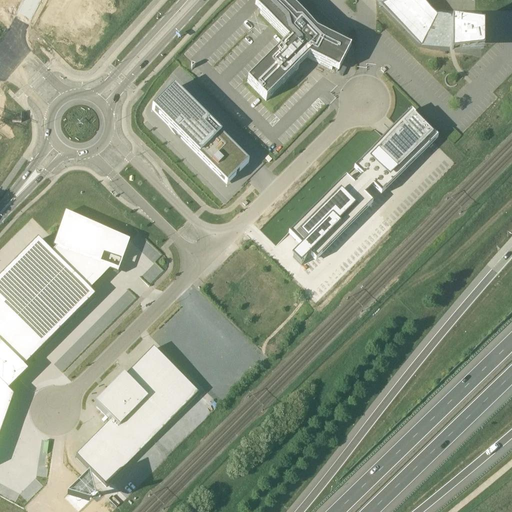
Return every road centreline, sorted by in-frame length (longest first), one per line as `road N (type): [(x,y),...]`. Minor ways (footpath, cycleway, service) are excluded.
road 1 (motorway): [(511,252),(297,511)]
road 2 (motorway): [(511,339),(333,511)]
road 3 (unclassified): [(200,267),(56,417)]
road 4 (unclassified): [(360,104),(221,247)]
road 5 (motorway): [(371,511),(511,375)]
road 6 (unclassified): [(221,247),(108,134)]
road 7 (unclassified): [(88,154),(200,267)]
road 8 (secondary): [(106,109),(203,0)]
road 9 (secondary): [(182,0),(91,96)]
road 10 (motorway): [(417,511),(511,432)]
